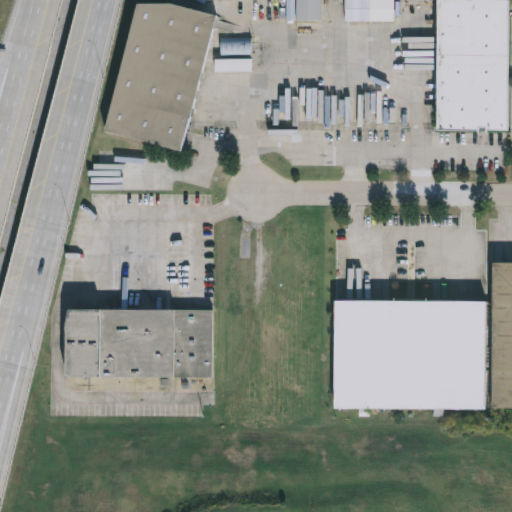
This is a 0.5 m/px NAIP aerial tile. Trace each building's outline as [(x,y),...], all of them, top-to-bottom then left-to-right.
[(345,0),(395,0),(395,21),(345,21),(345,0)] [(511,0),(510,131),(488,130),(488,128),(480,128),(480,130),(440,130),(440,0),(511,0)] [(140,3),(106,130),(182,151),(218,15),(173,3),(140,3)] [(511,263),(494,263),(494,409),(511,409),(511,263)] [(336,410),(486,410),(486,302),(336,302),(336,410)] [(72,309),(213,310),(213,378),(68,377),(68,322),(72,309)]
